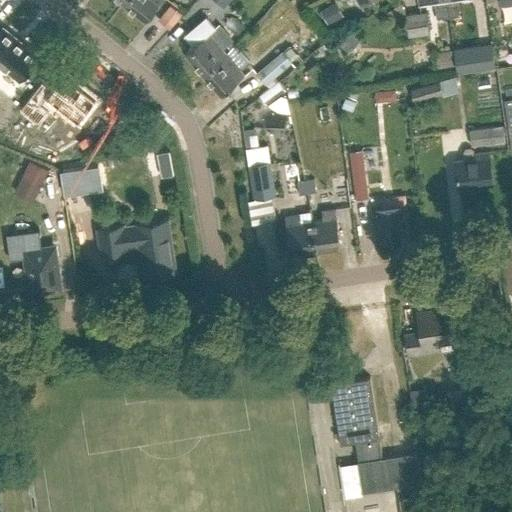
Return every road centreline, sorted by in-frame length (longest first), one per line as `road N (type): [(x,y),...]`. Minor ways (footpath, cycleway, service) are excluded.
road 1 (residential): [(220,298),(185,124),(172,103),(51,0)]
road 2 (residential): [(220,298),(414,267),(511,230)]
road 3 (residential): [(0,332),(220,298)]
